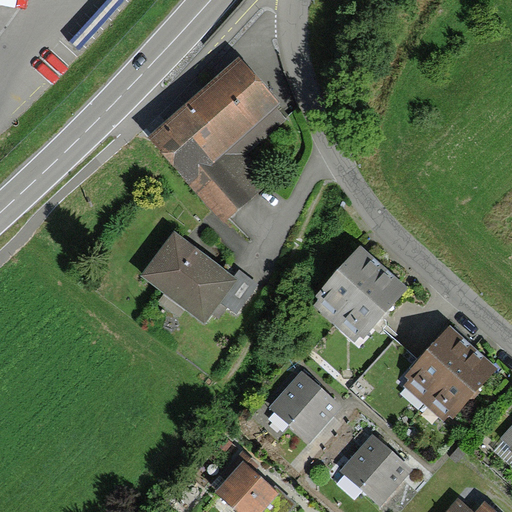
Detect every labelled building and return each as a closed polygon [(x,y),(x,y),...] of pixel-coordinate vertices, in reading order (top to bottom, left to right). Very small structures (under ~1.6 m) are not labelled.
[(272,114),(234,75),(155,151),(225,224),(246,204),(213,171),(272,114)] [(226,280),(170,246),(145,287),(200,321),(226,280)] [(355,261),(316,307),(357,342),(396,297),(355,261)] [(447,340),(405,387),(447,424),(488,377),(447,340)] [(302,440),(331,411),(299,379),(270,408),(302,440)] [(511,434),(501,448),(511,456),(511,434)] [(368,445),(341,476),(378,508),(404,476),(368,445)] [(214,505),(222,511),(292,511),(277,499),(271,505),(239,477),(214,505)]
